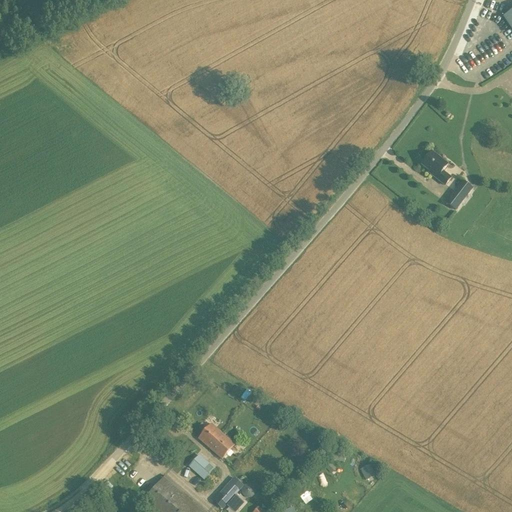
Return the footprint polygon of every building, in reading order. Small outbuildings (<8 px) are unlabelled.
[(448,165),(432,153),(422,165),(434,175),(433,176),(445,186),(451,178),(443,172),(448,165)] [(446,204),(456,211),(473,189),(463,182),(446,204)] [(199,440),(222,460),(235,446),(212,425),(199,440)] [(211,465),(200,455),(188,468),(204,481),(217,466),(213,462),(211,465)] [(371,464),(361,469),(367,481),(377,476),(371,464)] [(141,504),(149,511),(206,511),(166,476),(141,504)] [(243,487),(234,478),(213,502),(223,510),(242,488),(241,492),(243,496),(246,498),(250,498),(254,496),(255,491),(254,487),(250,485),(246,485),(243,487)] [(234,511),(243,503),(236,497),(227,506),(233,511),(234,511)]
